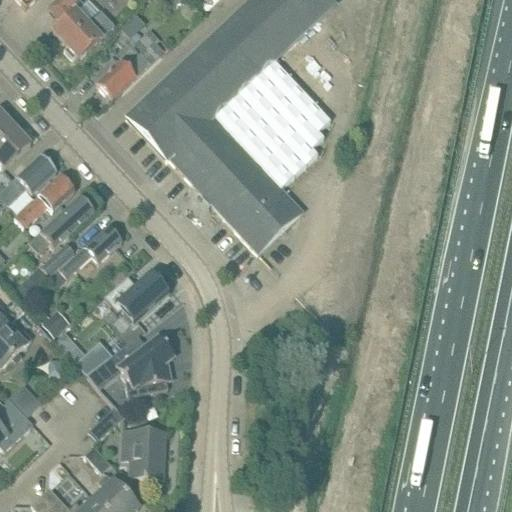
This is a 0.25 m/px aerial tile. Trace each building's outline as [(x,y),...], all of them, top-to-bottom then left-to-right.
[(12,0),(24,13),(37,0),(12,0)] [(66,52),(63,55),(71,64),(75,61),(77,63),(113,30),(100,15),(98,16),(87,3),(80,9),(74,1),(72,0),(58,0),(47,11),(61,27),(52,36),(66,52)] [(223,223),(221,224),(232,236),(234,234),(257,258),(301,218),(278,194),(315,159),(310,153),(322,142),(316,137),(328,126),(273,66),(335,9),(326,0),(255,0),(125,121),(126,122),(129,120),(168,161),(165,164),(166,165),(168,163),(223,223)] [(95,89),(110,105),(125,92),(164,56),(155,47),(159,43),(150,34),(134,49),(140,56),(125,69),(121,65),(95,89)] [(0,145),(14,132),(0,116),(0,145)] [(14,132),(0,145),(0,173),(2,175),(30,149),(14,132)] [(40,160),(0,196),(0,213),(24,192),(31,199),(55,176),(40,160)] [(13,223),(23,233),(47,211),(52,216),(73,196),(59,180),(13,223)] [(28,247),(37,257),(48,247),(53,253),(93,217),(78,201),(28,247)] [(64,284),(58,279),(60,277),(67,284),(92,261),(98,268),(121,247),(106,231),(47,285),(54,293),(64,284)] [(65,250),(39,273),(47,282),(73,259),(65,250)] [(127,282),(103,303),(115,319),(120,315),(131,330),(166,304),(147,279),(135,291),(127,282)] [(21,287),(11,297),(21,307),(31,298),(21,287)] [(6,330),(0,335),(0,372),(31,343),(24,335),(17,341),(6,330)] [(65,337),(55,346),(64,356),(74,347),(65,337)] [(111,361),(86,380),(98,395),(120,378),(126,386),(124,387),(127,402),(167,394),(165,386),(170,385),(166,367),(172,362),(168,356),(171,354),(164,344),(161,347),(157,341),(144,351),(137,341),(111,361)] [(99,347),(75,368),(78,371),(84,377),(86,380),(111,361),(99,347)] [(24,390),(8,404),(26,423),(41,409),(24,390)] [(0,453),(3,457),(12,448),(32,430),(26,423),(8,404),(0,412),(0,453)] [(87,436),(97,446),(123,422),(114,412),(87,436)] [(144,483),(144,488),(157,488),(157,483),(162,483),(162,462),(160,462),(160,454),(163,454),(164,437),(131,436),(129,482),(144,483)] [(83,459),(101,478),(110,470),(92,451),(83,459)] [(49,476),(48,492),(51,495),(68,479),(58,467),(49,476)] [(103,494),(92,504),(99,511),(136,511),(106,479),(96,487),(103,494)] [(48,492),(39,501),(48,511),(99,511),(92,504),(83,511),(80,511),(75,507),(70,511),(66,511),(51,495),(48,492)] [(48,511),(39,501),(30,510),(31,511),(48,511)]
